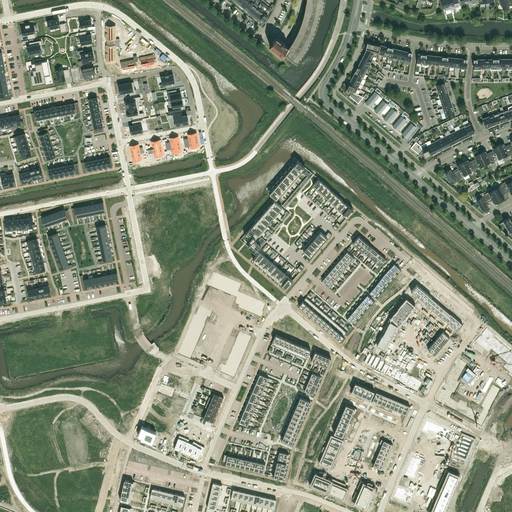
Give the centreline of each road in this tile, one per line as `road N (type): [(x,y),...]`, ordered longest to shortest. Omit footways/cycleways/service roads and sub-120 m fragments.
road 1 (residential): [(382,504),(424,402),(475,321),(363,222),(351,222),(263,327),(236,388)]
road 2 (residential): [(0,408),(80,400),(120,438),(204,471)]
road 3 (residential): [(107,82),(173,69),(196,123),(119,142)]
road 4 (residential): [(236,388),(148,347),(127,293)]
road 5 (residential): [(204,471),(348,511)]
road 6 (residential): [(0,318),(127,293)]
road 7 (residential): [(353,24),(471,45)]
